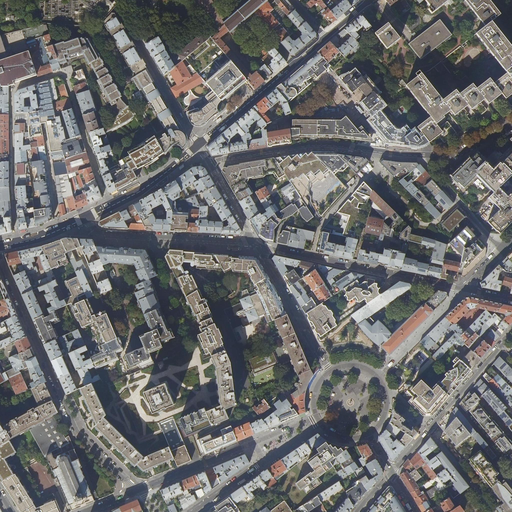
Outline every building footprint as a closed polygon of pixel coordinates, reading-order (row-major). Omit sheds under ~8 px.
[(222,20),(208,0),(194,0),(212,26),(209,29),(214,34),(216,32),(218,30),(225,25),(224,23),(222,20)] [(208,0),(222,20),(226,18),(215,2),(214,0),(208,0)] [(270,12),(273,9),(270,5),(275,0),(250,0),(224,23),(225,25),(229,31),(233,37),(244,53),(245,55),(247,53),(234,33),(254,16),(256,18),(258,17),(281,43),(289,36),(290,36),(270,12)] [(275,0),(270,5),(273,9),(276,12),(279,17),(283,20),(287,17),(295,10),(292,6),(289,3),(286,0),(275,0)] [(327,7),(320,0),(315,0),(314,0),(311,0),(304,7),(307,11),(311,8),(315,5),(315,4),(316,3),(323,10),(327,7)] [(344,13),(351,7),(346,0),(344,0),(330,12),(337,19),(344,13)] [(406,8),(408,10),(411,8),(405,0),(402,0),(401,1),(406,8)] [(511,47),(502,34),(492,21),(500,14),(492,4),(489,0),(464,0),(485,26),(441,61),(452,75),(455,73),(461,80),(466,75),(473,84),(460,94),(456,90),(453,92),(434,67),(429,71),(422,74),(420,71),(416,74),(417,77),(406,86),(430,117),(417,127),(423,135),(429,143),(438,135),(444,142),(445,142),(446,142),(456,134),(456,133),(456,132),(447,122),(439,128),(436,125),(445,118),(443,116),(448,112),(464,132),(465,132),(474,125),(474,124),(467,116),(469,114),(464,108),(468,105),(477,117),(478,117),(479,116),(487,110),(487,109),(481,102),(485,99),(489,104),(502,94),(509,104),(510,104),(511,105),(511,47)] [(447,1),(446,0),(425,0),(431,7),(428,9),(432,13),(447,1)] [(330,12),(327,7),(323,10),(319,13),(327,21),(329,19),(332,23),(337,19),(330,12)] [(131,39),(129,35),(128,36),(125,30),(121,22),(118,17),(118,18),(113,10),(104,21),(106,24),(107,24),(111,31),(110,31),(116,42),(117,42),(121,49),(120,49),(126,60),(128,59),(132,66),(131,67),(134,73),(135,72),(137,76),(148,70),(146,66),(146,65),(144,62),(139,53),(138,53),(137,51),(135,48),(136,48),(131,39)] [(295,10),(287,17),(298,29),(306,22),(300,15),(295,10)] [(351,24),(345,30),(356,41),(360,37),(357,33),(364,26),(367,30),(366,30),(367,31),(372,27),(361,15),(351,24)] [(440,19),(409,44),(421,60),(452,35),(440,19)] [(306,22),(298,29),(302,33),(302,34),(302,35),(299,38),(305,46),(311,41),(316,37),(316,34),(311,28),(306,22)] [(385,26),(375,34),(387,49),(400,39),(388,23),(385,26)] [(229,31),(225,25),(218,30),(220,32),(218,34),(216,32),(214,34),(210,37),(223,53),(231,62),(245,79),(247,77),(249,78),(249,79),(247,81),(251,85),(255,90),(259,85),(264,81),(261,77),(260,76),(259,75),(256,71),(251,76),(220,38),(229,31)] [(49,34),(46,26),(43,26),(0,35),(0,86),(3,86),(9,86),(15,84),(14,83),(20,81),(37,75),(26,42),(49,34)] [(356,41),(345,30),(338,35),(341,38),(344,39),(344,38),(345,39),(346,38),(348,40),(341,46),(339,44),(340,43),(339,42),(339,40),(336,37),(330,42),(340,52),(345,57),(352,50),(357,55),(363,48),(356,41)] [(46,74),(57,70),(61,69),(60,65),(53,46),(49,34),(26,42),(37,75),(38,77),(46,74)] [(293,40),(289,36),(281,43),(291,55),(295,55),(300,51),(305,46),(299,38),(295,41),(294,41),(293,40)] [(96,48),(90,38),(86,39),(86,38),(82,39),(82,37),(79,39),(78,38),(64,43),(64,42),(53,46),(60,65),(67,63),(66,60),(65,58),(69,57),(70,59),(83,55),(84,55),(96,48)] [(158,37),(146,45),(149,51),(153,58),(166,51),(164,49),(165,48),(158,37)] [(223,53),(210,37),(185,59),(197,73),(206,83),(213,91),(221,101),(234,91),(247,80),(245,79),(231,62),(222,70),(214,61),(218,58),(219,59),(221,57),(220,56),(223,53)] [(242,54),(244,53),(233,37),(230,39),(242,54)] [(340,52),(330,42),(324,47),(318,53),(329,63),(340,52)] [(85,58),(97,51),(96,48),(84,55),(85,58)] [(270,61),(270,60),(266,55),(261,59),(274,73),(280,68),(286,62),(274,48),(268,53),(273,59),(272,60),(271,61),(271,62),(272,63),(271,64),(270,63),(270,62),(270,61)] [(128,107),(122,100),(121,97),(123,97),(117,86),(115,87),(112,81),(113,80),(106,68),(105,68),(103,66),(102,63),(103,62),(97,51),(85,58),(84,58),(88,65),(90,64),(99,80),(97,81),(105,97),(103,98),(107,105),(110,103),(112,106),(109,108),(113,115),(115,114),(117,116),(128,107)] [(175,67),(166,51),(153,58),(158,66),(164,76),(170,71),(175,67)] [(305,81),(315,75),(317,78),(321,75),(321,74),(322,72),(324,71),(325,71),(328,68),(325,66),(329,63),(318,53),(308,62),(291,77),(288,79),(286,81),(276,88),(287,102),(288,103),(309,85),(305,81)] [(178,64),(182,60),(178,56),(174,60),(178,64)] [(182,61),(175,67),(170,71),(173,77),(177,85),(171,89),(176,97),(183,93),(184,96),(206,83),(197,73),(193,76),(192,74),(190,75),(182,61)] [(256,71),(259,75),(263,71),(267,75),(266,76),(268,78),(270,76),(273,74),(264,64),(256,71)] [(76,94),(90,90),(82,69),(76,71),(79,80),(84,78),(85,81),(84,81),(85,83),(74,86),(75,90),(76,94)] [(151,74),(149,69),(148,70),(137,76),(133,78),(140,91),(152,84),(150,80),(154,78),(151,74)] [(371,83),(366,77),(363,79),(355,70),(349,75),(348,74),(346,75),(343,76),(342,76),(339,78),(348,88),(349,87),(352,90),(353,90),(353,89),(354,86),(356,87),(358,88),(359,87),(368,97),(367,99),(368,101),(368,103),(365,103),(364,103),(364,104),(364,105),(366,108),(365,109),(372,117),(371,118),(370,117),(365,121),(370,126),(370,125),(374,130),(378,126),(381,129),(381,125),(375,112),(384,104),(376,95),(379,93),(374,86),(371,89),(368,85),(371,83)] [(50,80),(47,81),(55,115),(59,113),(62,112),(72,109),(69,98),(54,103),(53,99),(56,98),(57,96),(54,82),(56,82),(62,98),(68,96),(67,93),(63,80),(57,77),(50,80)] [(63,151),(61,142),(55,115),(47,81),(41,83),(35,85),(36,90),(36,94),(39,111),(28,113),(28,123),(29,132),(29,135),(30,145),(31,148),(45,146),(43,135),(41,123),(46,123),(51,153),(63,151)] [(160,88),(156,82),(152,84),(140,91),(133,95),(137,101),(144,97),(143,95),(146,93),(163,123),(176,116),(174,112),(170,106),(160,88)] [(34,95),(33,91),(36,90),(35,85),(18,91),(15,96),(15,103),(15,113),(28,113),(39,111),(36,94),(34,95)] [(9,97),(9,86),(3,86),(3,91),(2,91),(1,91),(0,91),(0,92),(0,93),(0,101),(9,101),(9,97)] [(266,96),(265,97),(275,109),(279,114),(281,112),(275,104),(279,101),(280,101),(285,116),(289,115),(291,114),(288,103),(287,102),(276,88),(266,96)] [(97,111),(90,90),(76,94),(77,97),(83,115),(94,112),(97,111)] [(224,107),(224,105),(221,101),(213,91),(205,97),(205,98),(206,99),(207,99),(207,100),(210,104),(200,112),(198,109),(186,113),(186,114),(187,117),(190,122),(192,125),(194,126),(197,127),(202,126),(207,122),(218,113),(222,109),(224,107)] [(259,102),(252,108),(267,125),(272,122),(266,115),(264,114),(268,110),(270,113),(275,109),(265,97),(259,102)] [(336,107),(331,98),(325,103),(329,108),(336,107)] [(9,101),(0,101),(0,114),(9,115),(9,112),(9,101)] [(394,128),(380,111),(385,106),(384,104),(375,112),(381,125),(381,129),(382,130),(381,136),(386,142),(388,143),(389,144),(399,145),(399,141),(412,141),(412,146),(415,147),(419,146),(421,146),(422,146),(426,145),(428,144),(429,143),(423,135),(421,137),(415,129),(412,132),(407,126),(406,126),(406,127),(406,128),(405,129),(407,131),(405,132),(403,129),(401,130),(394,130),(394,128)] [(134,116),(133,113),(134,113),(133,111),(131,112),(128,107),(117,116),(104,129),(105,133),(126,122),(134,116)] [(244,115),(235,123),(245,135),(246,140),(250,140),(259,132),(258,130),(251,136),(249,134),(249,129),(251,127),(251,126),(255,123),(256,124),(257,123),(262,129),(267,126),(267,125),(252,108),(244,115)] [(77,122),(72,109),(62,112),(71,139),(81,136),(77,122)] [(402,114),(398,109),(392,114),(395,117),(396,116),(397,118),(402,114)] [(94,112),(83,115),(86,125),(89,133),(100,130),(94,112)] [(28,123),(28,113),(15,113),(15,116),(15,129),(15,134),(25,133),(25,125),(27,125),(27,123),(28,123)] [(62,128),(59,113),(55,115),(61,142),(66,141),(63,127),(62,128)] [(9,115),(0,114),(0,139),(9,139),(9,133),(9,115)] [(289,115),(285,116),(277,120),(278,124),(278,125),(290,122),(289,115)] [(178,120),(176,116),(163,123),(168,132),(169,133),(182,126),(178,120)] [(357,130),(346,116),(341,121),(302,120),(302,121),(298,124),(294,120),(292,122),(292,129),(290,129),(291,140),(299,139),(299,137),(336,137),(361,140),(370,133),(366,129),(366,128),(362,123),(361,123),(360,123),(359,123),(359,124),(359,125),(359,126),(360,127),(357,130)] [(245,135),(235,123),(227,129),(221,135),(227,143),(228,143),(230,142),(230,139),(238,133),(241,137),(245,135)] [(189,139),(182,126),(169,133),(168,132),(156,138),(164,153),(173,148),(174,148),(176,148),(177,148),(178,149),(179,149),(180,150),(181,152),(184,150),(186,148),(188,146),(189,144),(189,142),(190,142),(189,139)] [(267,126),(262,129),(261,131),(262,132),(263,138),(261,139),(252,140),(251,142),(250,142),(250,140),(246,140),(248,150),(252,149),(261,148),(268,147),(267,133),(267,126)] [(104,129),(102,129),(100,130),(89,133),(92,144),(96,155),(112,151),(107,137),(103,138),(105,144),(106,143),(107,144),(108,146),(100,148),(99,146),(103,145),(101,139),(99,139),(98,137),(106,134),(105,133),(104,129)] [(290,129),(278,131),(280,145),(286,144),(292,143),(291,140),(290,129)] [(278,131),(267,133),(268,147),(274,146),(280,145),(278,131)] [(29,132),(25,133),(15,134),(15,143),(15,151),(30,149),(31,149),(31,148),(30,145),(23,146),(23,139),(24,136),(29,135),(29,132)] [(227,143),(221,135),(213,142),(207,147),(209,151),(212,156),(219,155),(230,153),(228,145),(222,146),(222,145),(223,143),(224,144),(227,143)] [(245,135),(241,137),(242,142),(232,143),(230,142),(228,143),(228,145),(230,153),(239,152),(248,150),(246,140),(245,135)] [(84,146),(81,136),(71,139),(66,141),(61,142),(63,151),(65,160),(75,156),(86,152),(84,146)] [(156,138),(155,136),(142,145),(128,152),(130,156),(137,168),(138,169),(151,162),(164,153),(156,138)] [(9,139),(0,139),(0,154),(9,154),(9,147),(9,139)] [(47,160),(45,146),(31,148),(31,149),(33,162),(44,160),(47,160)] [(30,151),(30,149),(15,151),(15,158),(15,164),(27,162),(26,152),(30,151)] [(51,153),(52,159),(62,158),(63,162),(65,161),(65,160),(63,151),(51,153)] [(112,151),(96,155),(98,163),(100,169),(107,167),(104,159),(108,158),(108,156),(110,155),(112,158),(114,158),(112,151)] [(511,151),(511,153),(501,164),(500,163),(494,169),(493,170),(487,164),(486,162),(485,164),(480,160),(481,159),(477,154),(471,159),(469,158),(461,166),(452,175),(464,188),(476,176),(476,175),(477,174),(494,192),(489,198),(500,209),(500,210),(499,209),(490,218),(491,218),(488,222),(497,231),(500,234),(505,229),(510,224),(511,221),(511,194),(508,196),(499,188),(500,187),(501,187),(511,177),(511,178),(511,151)] [(89,162),(86,152),(75,156),(65,160),(65,161),(68,175),(78,171),(91,167),(89,162)] [(320,181),(324,178),(324,176),(330,171),(312,152),(304,154),(294,155),(282,157),(274,159),(275,159),(285,175),(291,183),(295,190),(301,198),(306,207),(312,202),(312,198),(309,194),(310,193),(309,189),(311,187),(311,185),(317,180),(318,181),(320,181)] [(321,152),(312,152),(330,171),(337,166),(339,169),(346,164),(335,152),(321,152)] [(364,156),(335,152),(346,164),(357,174),(364,167),(369,162),(364,156)] [(134,181),(138,179),(134,171),(133,170),(137,168),(130,156),(119,162),(120,164),(108,170),(117,190),(127,185),(131,183),(131,181),(133,180),(133,181),(134,181)] [(236,170),(235,168),(234,167),(234,165),(234,164),(228,165),(224,166),(224,167),(223,168),(222,169),(222,170),(223,171),(223,172),(222,174),(226,179),(229,186),(275,159),(274,159),(274,158),(263,159),(251,161),(254,166),(238,175),(239,176),(236,177),(233,172),(236,170)] [(253,194),(247,183),(249,178),(265,175),(269,172),(275,172),(279,179),(285,175),(275,159),(229,186),(234,194),(239,202),(253,194)] [(390,173),(399,181),(407,175),(409,174),(420,165),(417,161),(399,161),(390,160),(383,159),(379,162),(387,170),(390,173)] [(53,219),(44,160),(33,162),(28,162),(28,164),(29,166),(33,166),(33,168),(36,168),(38,179),(37,178),(36,178),(35,178),(35,179),(35,180),(35,181),(33,181),(35,191),(39,191),(42,209),(34,211),(34,218),(35,227),(38,226),(53,219)] [(9,162),(0,161),(0,187),(9,187),(9,175),(9,162)] [(68,213),(70,212),(77,209),(71,183),(70,183),(68,175),(65,161),(63,162),(54,163),(52,164),(61,216),(66,214),(68,213)] [(254,166),(251,161),(242,163),(234,164),(234,165),(234,167),(235,168),(236,170),(233,172),(236,177),(239,176),(238,175),(254,166)] [(28,162),(27,162),(15,164),(15,170),(15,175),(26,175),(26,165),(28,164),(28,162)] [(423,168),(420,165),(409,174),(410,175),(413,172),(415,174),(407,182),(404,179),(408,177),(407,175),(399,181),(406,188),(426,171),(423,168)] [(93,172),(91,167),(78,171),(80,175),(83,174),(83,175),(83,176),(84,179),(85,179),(85,181),(82,183),(83,186),(95,179),(93,172)] [(108,170),(107,167),(100,169),(102,176),(106,185),(109,192),(111,193),(112,193),(117,190),(108,170)] [(212,181),(206,171),(205,169),(201,167),(196,167),(193,168),(185,173),(175,180),(185,198),(186,199),(195,195),(202,192),(216,187),(212,181)] [(82,183),(80,175),(78,171),(68,175),(70,183),(71,183),(77,209),(83,207),(89,204),(83,186),(82,183)] [(429,175),(426,171),(406,188),(413,195),(432,179),(429,175)] [(30,175),(26,175),(15,175),(15,181),(15,186),(15,187),(26,186),(28,186),(31,185),(30,176),(30,175)] [(94,202),(102,198),(99,188),(95,179),(83,186),(89,204),(94,202)] [(437,184),(432,179),(413,195),(418,201),(419,202),(423,197),(419,193),(423,189),(424,190),(423,190),(424,190),(423,191),(424,192),(425,192),(427,194),(437,184)] [(175,199),(185,198),(175,180),(166,187),(162,189),(171,209),(173,212),(170,231),(173,231),(186,232),(188,232),(189,209),(184,209),(179,212),(175,205),(175,199)] [(372,190),(376,192),(374,190),(373,189),(372,190),(370,188),(364,182),(337,212),(351,216),(345,237),(347,237),(357,240),(365,209),(358,208),(360,203),(367,204),(368,202),(372,190)] [(273,199),(276,203),(281,199),(295,190),(291,183),(273,194),(274,196),(278,193),(280,195),(273,199)] [(28,186),(26,186),(15,187),(16,193),(16,200),(18,200),(33,199),(32,194),(26,194),(26,187),(28,187),(28,186)] [(432,201),(443,190),(440,187),(439,186),(429,195),(431,198),(427,201),(423,197),(419,202),(425,207),(430,203),(432,201)] [(10,202),(9,187),(0,187),(0,217),(11,217),(11,210),(10,202)] [(216,187),(202,192),(210,206),(213,205),(223,221),(233,216),(227,206),(220,194),(216,187)] [(270,195),(265,187),(253,194),(239,202),(241,206),(244,210),(255,204),(251,198),(253,197),(252,196),(256,194),(260,201),(268,196),(270,195)] [(151,195),(140,201),(148,217),(153,214),(151,210),(152,208),(160,204),(162,207),(164,206),(167,211),(171,209),(162,189),(151,195)] [(299,199),(301,198),(295,190),(281,199),(287,207),(299,199)] [(376,192),(372,190),(368,202),(383,218),(381,220),(368,217),(364,232),(380,236),(380,233),(383,221),(390,216),(395,212),(376,192)] [(448,196),(443,190),(432,201),(436,205),(437,205),(441,201),(444,204),(440,207),(440,209),(443,213),(454,203),(448,196)] [(195,195),(186,199),(189,205),(200,207),(200,210),(199,232),(219,233),(222,234),(223,222),(209,222),(207,220),(208,206),(205,206),(204,203),(202,202),(199,204),(195,195)] [(273,204),(268,196),(260,201),(255,204),(244,210),(247,215),(249,220),(260,213),(256,205),(258,204),(258,205),(260,203),(261,202),(265,210),(273,204)] [(33,202),(33,199),(18,200),(18,204),(17,205),(17,208),(19,229),(21,230),(26,229),(28,228),(24,211),(27,210),(26,204),(28,204),(29,202),(33,202)] [(287,207),(281,199),(276,203),(273,204),(265,210),(260,213),(249,220),(252,223),(259,236),(262,224),(265,221),(275,213),(279,210),(280,212),(287,207)] [(262,224),(259,236),(260,237),(265,241),(269,242),(273,243),(274,237),(274,230),(282,221),(292,215),(298,210),(304,206),(299,199),(287,207),(279,212),(279,210),(275,213),(265,221),(262,224)] [(137,203),(134,204),(138,213),(139,215),(146,230),(154,230),(148,217),(140,201),(137,203)] [(441,215),(430,203),(425,207),(436,219),(441,215)] [(123,210),(120,211),(125,221),(129,219),(129,221),(133,219),(132,216),(138,213),(134,204),(131,206),(123,210)] [(306,207),(305,208),(299,212),(302,218),(307,222),(314,217),(306,207)] [(458,208),(458,207),(440,222),(442,225),(460,209),(458,208)] [(34,218),(34,211),(34,208),(27,210),(24,211),(28,228),(30,228),(35,227),(34,218)] [(173,212),(171,209),(167,211),(167,219),(156,219),(153,214),(148,217),(154,230),(164,231),(170,231),(173,212)] [(188,232),(197,232),(199,232),(200,210),(189,209),(188,232)] [(463,213),(460,209),(442,225),(449,232),(455,226),(458,224),(462,220),(466,216),(463,213)] [(114,214),(104,219),(99,222),(100,224),(101,227),(104,226),(105,228),(112,228),(129,229),(127,225),(125,221),(120,211),(114,214)] [(402,220),(395,212),(390,216),(394,220),(388,226),(383,221),(380,233),(384,234),(384,235),(389,236),(390,229),(392,229),(402,220)] [(130,224),(127,225),(129,229),(146,230),(139,215),(134,217),(134,218),(136,222),(135,222),(133,222),(133,224),(130,224)] [(242,231),(237,224),(233,216),(223,221),(223,222),(222,234),(228,234),(240,235),(242,231)] [(466,216),(462,220),(468,225),(471,222),(468,218),(466,216)] [(11,217),(0,217),(0,220),(4,220),(4,223),(0,224),(0,234),(5,234),(11,232),(12,231),(12,225),(11,217)] [(468,248),(479,237),(482,234),(480,232),(473,225),(471,222),(468,225),(461,231),(460,232),(454,237),(455,238),(464,247),(465,248),(468,248)] [(400,233),(399,239),(408,241),(410,235),(411,229),(408,225),(400,233)] [(287,246),(291,227),(287,226),(286,231),(283,231),(282,234),(280,234),(279,238),(278,244),(281,244),(287,246)] [(302,230),(291,227),(287,246),(292,247),(297,248),(302,230)] [(320,231),(315,252),(352,259),(357,240),(347,237),(346,246),(327,242),(329,233),(330,233),(331,230),(323,228),(320,231)] [(302,230),(297,248),(310,251),(314,232),(302,230)] [(375,253),(379,254),(383,239),(384,235),(384,234),(380,233),(380,236),(377,243),(375,253)] [(422,245),(423,238),(410,235),(408,241),(422,245)] [(483,242),(479,237),(468,248),(465,248),(464,247),(462,256),(460,263),(459,270),(463,271),(462,275),(463,276),(466,275),(470,271),(479,262),(485,256),(486,246),(483,242)] [(65,238),(61,240),(67,252),(69,258),(71,262),(78,277),(85,294),(87,298),(94,295),(86,278),(89,276),(85,268),(83,262),(77,264),(71,250),(81,246),(78,239),(75,239),(65,238)] [(434,241),(423,238),(422,245),(426,246),(426,248),(428,249),(429,248),(429,247),(434,248),(435,242),(434,241)] [(462,256),(464,247),(455,238),(451,241),(449,243),(462,256)] [(81,239),(78,239),(81,246),(85,255),(88,254),(90,256),(94,254),(93,252),(97,250),(95,246),(94,244),(93,241),(92,239),(81,239)] [(384,248),(388,249),(390,240),(383,239),(379,254),(382,254),(384,248)] [(67,252),(61,240),(53,242),(46,245),(52,257),(67,252)] [(375,253),(377,243),(362,240),(360,249),(375,253)] [(443,259),(447,245),(435,242),(434,248),(431,257),(443,259)] [(52,257),(46,245),(41,246),(51,269),(56,267),(54,262),(52,257)] [(41,246),(29,249),(18,252),(25,270),(21,272),(13,276),(17,285),(22,295),(33,290),(36,288),(56,280),(51,269),(41,246)] [(99,246),(95,246),(97,250),(98,253),(99,255),(100,259),(103,265),(110,263),(134,264),(137,271),(136,271),(141,283),(136,285),(138,291),(135,293),(149,325),(151,331),(149,332),(140,336),(144,347),(138,349),(124,355),(130,369),(139,365),(141,370),(154,364),(150,353),(163,348),(161,343),(172,338),(174,337),(173,335),(171,328),(168,329),(167,326),(163,316),(159,308),(161,308),(158,301),(159,300),(156,294),(150,279),(158,275),(155,270),(152,262),(148,254),(146,249),(143,249),(133,248),(124,248),(113,247),(99,246)] [(401,252),(398,251),(398,253),(391,251),(391,250),(388,249),(384,248),(382,254),(379,254),(377,264),(379,264),(387,266),(393,267),(397,268),(402,269),(404,258),(406,253),(401,252)] [(379,254),(375,253),(360,249),(357,260),(371,263),(377,265),(377,264),(379,254)] [(221,267),(215,254),(208,254),(196,253),(185,252),(183,252),(174,251),(170,251),(166,257),(168,261),(172,269),(176,277),(183,294),(184,294),(186,298),(199,290),(192,275),(189,276),(189,274),(186,275),(184,272),(181,265),(183,264),(184,262),(191,263),(195,263),(194,265),(197,266),(197,268),(223,271),(221,267)] [(17,263),(21,272),(25,270),(18,252),(11,253),(5,255),(9,266),(17,263)] [(69,258),(67,252),(52,257),(54,262),(69,258)] [(261,263),(257,257),(239,256),(230,255),(223,255),(215,254),(221,267),(223,271),(225,273),(232,269),(233,271),(248,273),(258,290),(256,291),(257,293),(250,296),(240,300),(241,302),(224,310),(232,329),(242,326),(243,328),(251,325),(250,322),(260,318),(259,317),(264,315),(269,324),(276,321),(288,316),(284,306),(277,292),(275,288),(273,285),(261,263)] [(294,270),(297,268),(300,261),(287,258),(275,256),(272,259),(278,268),(283,276),(292,270),(293,270),(294,270)] [(444,260),(443,259),(431,257),(426,275),(432,277),(440,278),(444,260)] [(511,264),(511,263),(506,257),(500,264),(499,265),(503,270),(505,272),(511,264)] [(59,266),(71,262),(69,258),(54,262),(56,267),(59,266)] [(404,258),(402,269),(402,270),(408,271),(414,273),(417,262),(417,261),(404,258)] [(105,270),(103,265),(100,259),(88,264),(93,274),(105,270)] [(460,263),(444,260),(440,278),(447,280),(448,274),(445,273),(446,269),(459,272),(459,270),(460,263)] [(310,263),(300,261),(297,268),(300,272),(301,269),(302,270),(301,273),(302,273),(302,274),(303,274),(303,273),(302,275),(304,277),(307,275),(304,272),(305,271),(310,273),(315,270),(318,267),(321,265),(310,263)] [(429,265),(417,262),(414,273),(420,274),(426,275),(429,265)] [(321,265),(318,267),(333,288),(331,289),(334,295),(343,288),(356,280),(364,275),(351,272),(337,281),(335,278),(336,277),(336,276),(344,270),(332,268),(321,265)] [(503,270),(499,265),(494,269),(481,282),(481,285),(482,287),(492,289),(500,291),(502,284),(502,281),(497,280),(499,273),(503,270)] [(301,279),(294,270),(293,270),(292,270),(283,276),(286,282),(289,287),(292,285),(301,279)] [(307,275),(304,277),(301,279),(292,285),(301,296),(296,299),(298,302),(305,314),(321,303),(334,295),(331,289),(329,291),(315,270),(310,273),(307,275)] [(511,287),(511,273),(507,272),(506,277),(503,276),(502,281),(502,284),(511,287)] [(85,294),(78,277),(66,282),(72,296),(71,297),(74,304),(82,300),(80,296),(85,294)] [(96,283),(101,294),(113,289),(108,278),(96,283)] [(356,280),(343,288),(347,293),(346,295),(348,298),(348,301),(350,301),(356,297),(357,302),(360,303),(364,299),(367,304),(381,295),(378,292),(378,289),(376,287),(373,286),(375,280),(368,279),(367,282),(366,282),(364,282),(359,286),(356,284),(357,281),(356,280)] [(56,280),(36,288),(38,293),(45,290),(47,294),(44,295),(48,303),(50,302),(52,306),(46,309),(48,314),(49,313),(55,311),(56,310),(67,305),(65,300),(61,302),(59,301),(54,288),(54,287),(58,285),(56,280)] [(7,293),(2,281),(0,281),(0,286),(0,288),(5,299),(5,300),(9,298),(7,293)] [(381,295),(367,304),(351,315),(359,323),(367,317),(413,285),(399,282),(381,295)] [(292,285),(289,287),(295,297),(296,299),(301,296),(292,285)] [(213,317),(205,298),(203,299),(199,289),(199,290),(186,298),(187,302),(189,305),(190,305),(192,310),(194,316),(196,315),(201,326),(199,327),(202,333),(198,335),(204,349),(207,348),(209,353),(210,352),(212,356),(225,350),(223,344),(221,338),(222,337),(218,329),(217,329),(215,324),(214,324),(211,318),(213,317)] [(33,290),(22,295),(28,308),(33,320),(44,316),(33,290)] [(382,346),(390,354),(398,346),(441,304),(448,297),(446,292),(438,291),(390,337),(386,342),(382,346)] [(74,304),(71,297),(65,299),(65,300),(67,305),(71,303),(82,327),(90,324),(100,346),(107,343),(107,342),(96,318),(83,324),(74,304)] [(464,299),(455,308),(445,317),(452,324),(450,327),(460,337),(466,343),(475,333),(484,323),(492,315),(487,310),(485,310),(465,331),(456,322),(470,308),(474,308),(480,300),(469,297),(464,299)] [(14,308),(9,298),(5,300),(12,317),(17,315),(14,308)] [(95,315),(87,298),(82,300),(74,304),(83,324),(96,318),(95,315)] [(0,323),(12,317),(5,300),(5,299),(0,301),(2,306),(0,306),(0,323)] [(489,302),(480,300),(474,308),(485,310),(487,310),(495,312),(502,304),(489,302)] [(312,326),(331,312),(330,310),(328,310),(325,306),(323,306),(321,303),(305,314),(312,326)] [(502,304),(495,312),(494,313),(497,315),(496,312),(505,314),(505,315),(506,316),(504,318),(501,315),(499,317),(499,318),(509,326),(511,322),(511,306),(510,306),(502,304)] [(52,325),(60,321),(56,310),(55,311),(49,313),(50,315),(45,317),(44,315),(44,316),(33,320),(39,333),(44,345),(58,339),(52,325)] [(117,339),(105,311),(95,315),(96,318),(107,342),(116,339),(117,339)] [(319,338),(336,326),(334,323),(335,320),(332,316),(333,314),(331,312),(312,326),(317,335),(319,338)] [(499,317),(497,315),(494,313),(492,315),(484,323),(489,327),(490,328),(500,337),(504,332),(509,326),(499,318),(499,317)] [(0,348),(14,342),(27,337),(22,326),(17,315),(12,317),(0,323),(0,348)] [(311,370),(309,365),(305,356),(301,347),(297,337),(293,329),(290,322),(288,317),(288,316),(276,321),(281,334),(283,338),(285,344),(291,358),(298,375),(300,378),(311,370)] [(391,333),(378,321),(375,324),(373,323),(375,322),(370,317),(369,319),(367,317),(359,323),(380,344),(384,340),(386,342),(390,337),(389,335),(391,333)] [(432,330),(427,335),(445,352),(460,337),(450,327),(452,324),(445,317),(432,330)] [(479,337),(489,327),(484,323),(475,333),(479,336),(479,337)] [(495,343),(500,337),(490,328),(489,329),(491,331),(483,340),(491,347),(495,343)] [(72,333),(75,340),(69,342),(66,335),(58,339),(44,345),(48,353),(51,361),(62,356),(64,356),(67,354),(69,354),(72,352),(70,348),(76,345),(78,349),(85,346),(78,330),(72,333)] [(469,348),(479,336),(475,333),(466,343),(464,344),(469,348)] [(283,338),(281,334),(266,341),(270,351),(249,359),(253,368),(253,370),(254,369),(255,373),(291,358),(285,344),(274,349),(271,342),(283,338)] [(438,359),(445,352),(427,335),(421,341),(420,342),(428,350),(432,346),(437,351),(433,355),(438,359)] [(29,342),(27,337),(14,342),(19,354),(23,352),(32,348),(29,342)] [(488,351),(491,347),(483,340),(473,352),(481,359),(482,358),(488,351)] [(121,349),(119,345),(117,341),(108,344),(112,353),(92,362),(93,363),(95,367),(117,358),(114,352),(121,349)] [(112,353),(108,344),(107,343),(100,346),(103,354),(91,359),(92,362),(112,353)] [(72,352),(69,354),(77,370),(93,363),(92,362),(91,359),(84,362),(82,359),(82,358),(82,357),(81,357),(80,354),(87,350),(85,346),(78,349),(72,352)] [(36,357),(32,348),(24,352),(27,361),(36,357)] [(206,411),(211,423),(212,425),(229,418),(226,409),(237,404),(235,400),(231,363),(225,349),(225,350),(212,356),(214,361),(216,367),(218,380),(220,394),(221,403),(222,405),(214,408),(206,411)] [(475,366),(481,359),(473,352),(472,351),(467,357),(465,356),(463,358),(465,359),(462,362),(471,370),(475,366)] [(8,358),(11,364),(3,367),(8,378),(20,373),(19,371),(28,367),(28,369),(29,369),(39,364),(37,361),(36,357),(27,361),(24,352),(20,354),(19,354),(18,355),(16,354),(8,358)] [(62,356),(51,361),(55,369),(59,378),(69,373),(70,373),(62,356)] [(508,379),(511,382),(511,369),(505,362),(499,357),(496,360),(493,364),(498,369),(501,371),(508,379)] [(450,385),(454,380),(463,370),(465,372),(465,373),(467,375),(471,370),(462,362),(459,359),(455,364),(456,365),(441,383),(444,386),(441,389),(449,396),(451,394),(454,390),(453,389),(453,388),(450,385)] [(0,361),(0,383),(8,379),(8,378),(3,367),(0,361)] [(85,386),(92,383),(100,379),(95,367),(93,363),(77,370),(85,386)] [(43,373),(39,364),(29,369),(34,380),(33,379),(26,382),(29,389),(30,389),(45,382),(47,381),(43,373)] [(309,383),(311,378),(313,375),(316,372),(319,369),(318,367),(317,365),(311,370),(300,378),(300,379),(299,380),(298,383),(296,382),(296,383),(295,383),(295,384),(295,385),(295,386),(295,387),(297,388),(296,390),(297,391),(293,394),(296,398),(306,391),(307,387),(308,385),(309,383)] [(497,374),(495,372),(490,367),(488,370),(486,373),(500,387),(508,396),(511,391),(511,388),(510,387),(505,382),(497,374)] [(467,375),(465,373),(465,372),(463,370),(454,380),(458,383),(462,379),(463,380),(465,377),(467,375)] [(498,373),(497,374),(505,382),(508,379),(501,371),(498,374),(498,373)] [(23,374),(22,372),(20,373),(8,378),(8,379),(16,395),(28,390),(21,374),(23,374)] [(69,373),(59,378),(63,386),(66,395),(77,390),(69,373)] [(496,390),(500,387),(486,373),(484,375),(483,376),(496,390)] [(441,383),(433,391),(419,378),(407,391),(413,396),(408,402),(423,416),(433,415),(436,412),(445,401),(449,396),(441,389),(444,386),(441,383)] [(482,395),(489,389),(488,387),(480,379),(476,384),(474,386),(482,395)] [(458,383),(454,380),(450,385),(453,388),(458,383)] [(29,429),(52,416),(58,412),(55,406),(48,389),(45,382),(30,389),(38,406),(34,409),(34,408),(28,411),(28,412),(18,418),(17,417),(11,421),(11,422),(4,426),(5,427),(3,428),(0,423),(0,446),(9,441),(9,440),(29,429)] [(92,383),(85,386),(80,388),(81,389),(83,395),(85,400),(91,412),(97,425),(95,426),(100,431),(103,434),(113,444),(118,449),(127,457),(130,460),(136,466),(137,464),(144,471),(148,469),(153,467),(166,461),(170,460),(174,458),(169,446),(144,457),(104,417),(106,415),(92,383)] [(151,408),(153,413),(162,409),(164,408),(166,407),(166,408),(175,404),(170,394),(167,389),(168,389),(166,383),(157,387),(157,386),(153,387),(153,388),(145,392),(149,403),(149,402),(152,407),(151,408)] [(504,399),(508,396),(500,387),(496,390),(496,391),(500,395),(504,399)] [(489,389),(482,395),(486,400),(504,421),(508,418),(502,411),(507,407),(503,404),(489,389)] [(467,394),(475,404),(479,400),(471,390),(467,394)] [(305,403),(305,401),(305,399),(305,395),(306,391),(296,398),(293,394),(287,398),(292,406),(298,404),(298,406),(293,408),(299,415),(301,414),(306,412),(305,409),(305,406),(305,403)] [(467,394),(459,404),(465,412),(468,410),(475,404),(467,394)] [(274,412),(281,423),(286,421),(299,415),(293,408),(292,406),(287,398),(282,402),(277,396),(267,403),(270,407),(274,412)] [(260,415),(270,407),(267,403),(264,399),(262,401),(263,403),(260,405),(259,404),(258,405),(258,406),(256,408),(254,406),(253,407),(259,415),(262,419),(269,428),(274,426),(281,423),(274,412),(266,418),(264,416),(262,417),(260,415)] [(476,405),(469,411),(487,434),(492,439),(495,436),(497,438),(504,432),(483,408),(481,410),(476,405)] [(253,419),(259,415),(253,407),(245,413),(249,422),(254,434),(260,432),(269,428),(262,419),(259,420),(259,419),(256,420),(255,419),(253,419)] [(463,425),(468,422),(466,419),(456,407),(454,410),(452,412),(457,417),(463,425)] [(511,419),(504,410),(507,407),(502,411),(508,418),(511,422),(508,426),(509,427),(508,427),(511,430),(511,419)] [(192,413),(190,415),(189,414),(187,416),(186,416),(184,418),(183,417),(181,419),(187,433),(211,423),(206,411),(205,408),(200,410),(200,411),(195,413),(193,414),(192,413)] [(391,419),(389,423),(413,438),(415,436),(418,432),(409,424),(407,427),(400,423),(402,421),(403,422),(405,420),(394,410),(392,415),(392,417),(391,419)] [(52,416),(29,429),(45,457),(47,456),(69,443),(66,437),(64,438),(52,416)] [(169,446),(174,458),(177,466),(185,463),(191,460),(175,421),(173,417),(159,422),(169,446)] [(444,431),(456,445),(470,434),(456,417),(444,431)] [(233,429),(233,431),(238,441),(245,438),(254,434),(249,422),(233,429)] [(469,423),(468,422),(463,425),(472,436),(477,433),(469,423)] [(386,428),(385,429),(391,434),(396,439),(405,447),(408,444),(413,438),(389,423),(387,426),(386,428)] [(385,429),(384,431),(383,433),(379,436),(379,439),(391,460),(394,460),(399,454),(405,447),(396,439),(394,442),(391,438),(391,437),(390,437),(390,436),(391,434),(385,429)] [(228,445),(238,441),(233,431),(207,442),(211,452),(216,450),(228,445)] [(477,433),(472,436),(483,448),(487,445),(484,442),(477,433)] [(311,438),(305,442),(311,450),(315,447),(316,449),(327,441),(323,438),(321,437),(318,434),(311,438)] [(506,451),(511,458),(511,442),(506,435),(499,440),(495,443),(504,453),(506,451)] [(69,443),(47,456),(56,478),(57,478),(69,505),(74,503),(74,504),(75,503),(76,504),(78,503),(78,502),(83,500),(84,499),(85,500),(86,500),(87,498),(88,498),(88,497),(92,496),(91,494),(80,468),(82,467),(70,438),(69,436),(66,437),(69,443)] [(435,443),(430,437),(427,441),(425,443),(432,451),(438,447),(435,443)] [(16,453),(9,441),(0,446),(0,480),(1,482),(14,474),(5,459),(16,453)] [(330,443),(327,441),(316,449),(314,451),(312,452),(310,454),(307,456),(302,460),(300,462),(297,464),(305,476),(296,483),(301,490),(303,488),(307,493),(322,483),(318,477),(333,466),(330,461),(334,458),(336,456),(346,449),(349,447),(344,447),(341,446),(338,445),(336,445),(333,444),(330,443)] [(312,451),(311,450),(305,442),(300,446),(294,450),(302,460),(307,456),(305,455),(308,452),(310,454),(312,452),(312,451)] [(421,448),(418,452),(432,470),(441,464),(435,457),(429,461),(426,456),(432,451),(425,443),(421,448)] [(363,458),(373,453),(368,445),(365,444),(362,445),(359,446),(357,446),(362,456),(363,458)] [(487,445),(483,448),(492,460),(497,457),(487,445)] [(359,469),(346,449),(336,456),(349,475),(354,472),(359,469)] [(288,455),(281,459),(289,470),(290,469),(289,467),(299,460),(300,462),(302,460),(294,450),(288,455)] [(494,476),(498,473),(480,450),(468,459),(490,488),(499,481),(494,476)] [(413,458),(410,461),(416,469),(421,465),(423,467),(417,471),(426,483),(437,477),(436,475),(432,470),(418,452),(413,458)] [(449,462),(442,452),(435,457),(441,464),(445,468),(453,480),(457,485),(461,490),(462,491),(469,486),(459,473),(449,462)] [(376,459),(373,453),(363,458),(362,456),(359,459),(363,466),(366,465),(366,464),(364,460),(366,459),(369,463),(376,459)] [(237,472),(250,463),(247,458),(245,454),(228,461),(214,467),(221,483),(237,472)] [(275,464),(267,469),(276,480),(279,478),(277,476),(283,472),(284,474),(289,470),(281,459),(275,464)] [(376,459),(369,463),(366,464),(366,465),(373,478),(371,479),(370,478),(369,480),(366,475),(362,477),(360,474),(363,472),(361,468),(359,469),(354,472),(359,479),(367,492),(372,486),(382,474),(383,470),(379,464),(376,459)] [(406,470),(419,488),(420,487),(422,486),(424,484),(426,483),(417,471),(416,470),(416,469),(410,461),(408,459),(405,463),(403,465),(406,470)] [(35,476),(43,472),(40,466),(42,465),(39,460),(29,466),(35,476)] [(206,471),(205,471),(212,489),(217,486),(221,483),(214,467),(206,471)] [(436,475),(437,477),(445,487),(446,485),(444,483),(450,479),(451,481),(453,480),(445,468),(436,475)] [(263,472),(258,475),(268,487),(268,488),(277,482),(276,480),(267,469),(263,472)] [(347,476),(342,469),(338,472),(342,479),(347,476)] [(405,484),(410,493),(418,488),(419,488),(406,470),(399,474),(405,484)] [(212,489),(205,471),(202,472),(196,475),(200,484),(202,488),(205,495),(208,492),(212,489)] [(60,511),(55,500),(36,508),(32,501),(15,474),(14,474),(1,482),(2,482),(6,489),(8,492),(17,508),(19,511),(60,511)] [(187,479),(179,482),(186,499),(192,496),(192,495),(191,493),(189,494),(187,490),(189,489),(190,489),(193,488),(193,487),(200,484),(196,475),(187,479)] [(262,491),(268,487),(258,475),(250,481),(242,487),(251,499),(255,497),(252,493),(251,493),(251,491),(252,491),(253,491),(259,486),(259,485),(261,485),(261,487),(263,489),(261,490),(262,491)] [(426,483),(424,484),(426,487),(434,482),(436,485),(437,484),(438,485),(435,487),(427,492),(425,495),(422,491),(420,492),(418,488),(410,493),(414,500),(418,506),(430,498),(445,488),(444,487),(445,487),(437,477),(426,483)] [(361,499),(367,492),(359,479),(355,482),(357,485),(350,490),(350,491),(346,493),(346,494),(352,503),(355,506),(361,499)] [(511,511),(511,489),(503,479),(500,482),(499,481),(490,488),(493,491),(492,492),(498,500),(499,499),(502,503),(496,508),(497,510),(498,511),(511,511)] [(459,491),(455,487),(457,485),(453,480),(451,481),(447,484),(454,493),(451,495),(449,492),(449,491),(448,490),(447,490),(445,488),(453,498),(462,491),(461,490),(459,491)] [(186,499),(179,482),(170,486),(160,490),(170,511),(179,511),(181,511),(179,508),(177,510),(174,504),(172,505),(171,502),(169,498),(181,493),(183,495),(179,497),(182,507),(183,509),(189,505),(186,499)] [(342,490),(343,489),(339,482),(317,496),(321,503),(322,504),(323,503),(322,501),(341,488),(342,490)] [(407,511),(392,486),(391,486),(390,485),(389,485),(389,486),(383,492),(377,500),(371,506),(366,511),(407,511)] [(235,491),(229,496),(235,504),(243,498),(247,503),(251,499),(242,487),(235,491)] [(199,499),(205,495),(202,488),(196,491),(199,499)] [(192,496),(186,499),(189,505),(193,503),(196,501),(196,500),(197,499),(195,494),(192,495),(192,496)] [(352,503),(346,494),(344,497),(346,499),(334,511),(349,511),(355,506),(352,503)] [(210,509),(212,511),(240,511),(238,509),(239,509),(236,505),(235,504),(229,496),(210,509)] [(304,511),(307,511),(321,503),(317,496),(297,509),(304,511)] [(430,498),(418,506),(420,510),(421,511),(425,511),(435,506),(430,498)] [(448,498),(440,503),(442,506),(441,507),(444,511),(445,510),(446,511),(448,511),(455,509),(448,498)] [(130,503),(120,507),(122,511),(137,511),(138,511),(142,510),(137,499),(130,503)] [(270,511),(292,511),(293,511),(292,511),(284,501),(270,511)]
